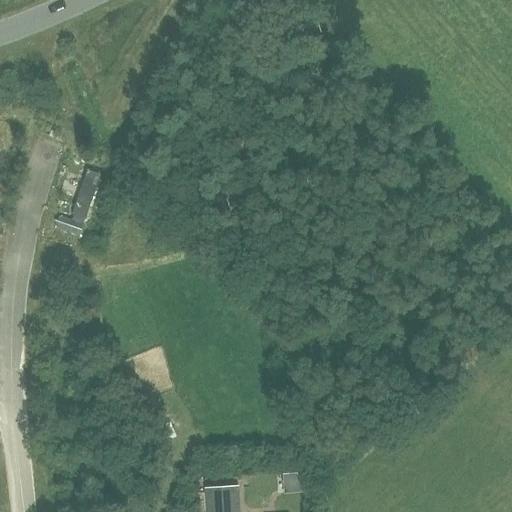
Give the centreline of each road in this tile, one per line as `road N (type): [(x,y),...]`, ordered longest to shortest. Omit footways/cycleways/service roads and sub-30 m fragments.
road 1 (unclassified): [(22,511),(12,304),(50,142)]
road 2 (track): [(21,250),(108,268),(148,267)]
